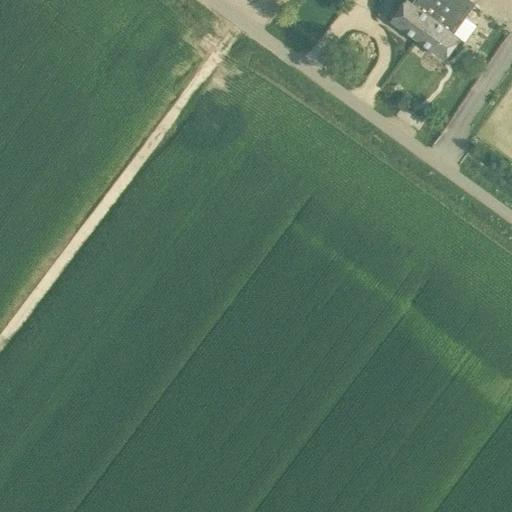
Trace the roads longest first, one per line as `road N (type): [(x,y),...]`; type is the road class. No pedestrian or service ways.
road 1 (track): [(241,18),(0,341)]
road 2 (unclassified): [(511,215),(215,0)]
